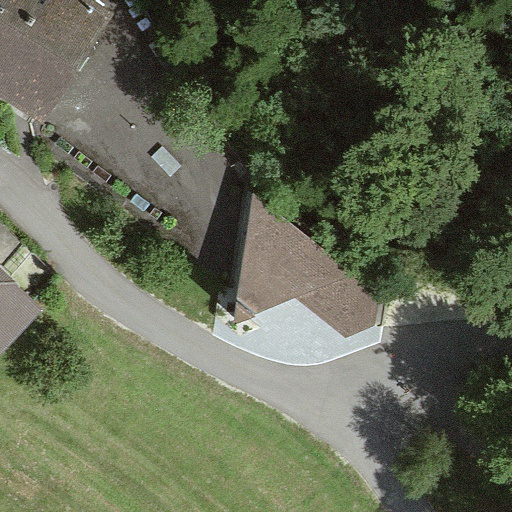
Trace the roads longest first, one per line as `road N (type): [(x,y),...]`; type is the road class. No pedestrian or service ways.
road 1 (unclassified): [(0,183),(108,290),(164,331),(338,425),(412,511)]
road 2 (track): [(511,339),(419,357),(338,425),(424,417),(476,434),(511,457)]
